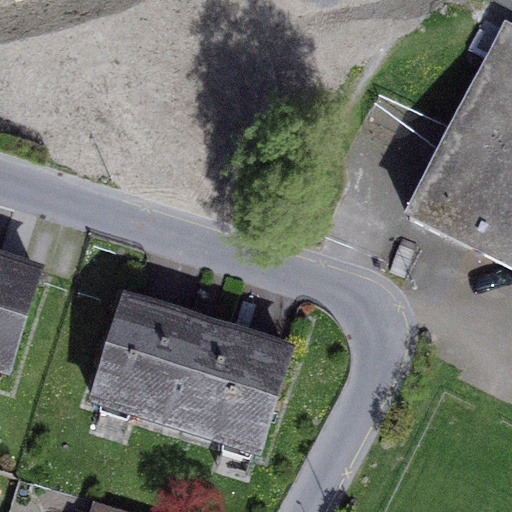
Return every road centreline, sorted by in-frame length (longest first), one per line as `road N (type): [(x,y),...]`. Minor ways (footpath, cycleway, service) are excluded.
road 1 (residential): [(0,179),(339,286),(359,299),(379,333)]
road 2 (residential): [(304,511),(379,369),(379,333)]
